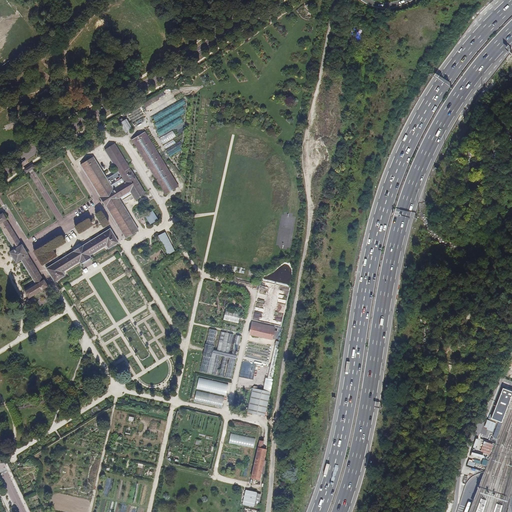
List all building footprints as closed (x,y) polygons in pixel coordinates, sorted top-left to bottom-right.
[(126,34),(136,40),(141,31),(131,25),(126,34)] [(54,50),(49,54),(55,65),(61,62),(54,50)] [(47,69),(52,65),(43,57),(39,62),(47,69)] [(37,65),(33,70),(45,79),(49,74),(37,65)] [(163,92),(142,102),(147,112),(165,103),(163,99),(166,97),(163,92)] [(39,107),(32,112),(37,119),(46,113),(44,110),(42,111),(39,107)] [(117,123),(121,129),(131,124),(127,118),(117,123)] [(162,144),(176,137),(173,131),(159,138),(162,144)] [(132,140),(165,195),(178,186),(145,132),(132,140)] [(81,165),(126,238),(138,231),(118,199),(130,191),(135,199),(144,194),(129,168),(134,166),(131,162),(127,165),(114,144),(104,151),(118,173),(106,180),(93,158),(81,165)] [(170,157),(182,150),(178,144),(167,151),(170,157)] [(153,210),(145,216),(150,224),(158,219),(153,210)] [(25,292),(29,298),(47,286),(5,220),(6,219),(2,214),(0,215),(0,226),(15,250),(10,253),(16,263),(21,260),(23,263),(36,285),(25,292)] [(46,268),(55,283),(65,276),(63,273),(79,262),(80,264),(89,259),(90,258),(89,256),(106,246),(108,249),(119,243),(110,228),(46,268)] [(168,255),(175,251),(165,232),(158,236),(168,255)] [(255,302),(252,318),(264,321),(265,314),(262,313),(264,304),(255,302)] [(223,320),(238,323),(241,313),(226,309),(223,320)] [(250,335),(276,341),(278,331),(274,331),(274,328),(252,323),(250,335)] [(225,377),(231,378),(241,336),(236,335),(232,354),(229,353),(233,334),(229,333),(225,352),(221,351),(225,332),(221,331),(217,350),(212,349),(217,330),(210,329),(206,344),(205,344),(203,356),(200,371),(207,373),(212,354),(216,355),(211,374),(216,375),(220,356),(223,357),(219,375),(223,377),(226,364),(228,364),(225,377)] [(199,378),(196,389),(226,395),(229,384),(199,378)] [(511,394),(511,390),(503,388),(492,418),(502,422),(511,394)] [(196,391),(194,402),(222,408),(224,396),(196,391)] [(256,414),(265,416),(270,395),(261,393),(256,414)] [(494,438),(500,424),(497,422),(491,437),(494,438)] [(254,448),(256,438),(231,433),(229,443),(254,448)] [(252,478),(259,479),(265,448),(263,447),(264,440),(260,439),(252,478)] [(494,444),(485,441),(481,451),(491,454),(494,444)] [(246,503),(255,505),(257,493),(249,491),(246,503)]
